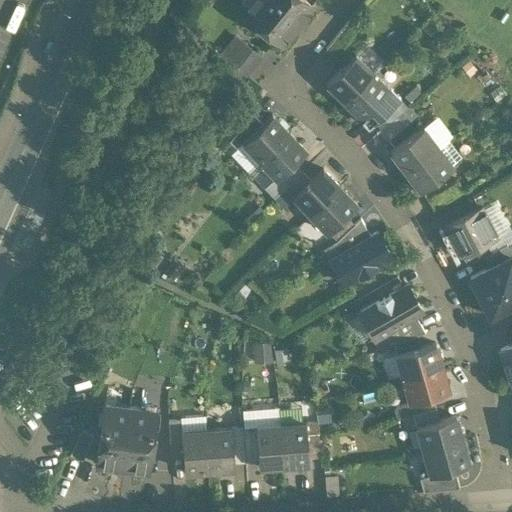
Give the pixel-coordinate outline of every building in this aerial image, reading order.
[(301,0),(254,0),(243,14),(281,45),(311,7),(301,0)] [(348,22),(325,50),(334,58),(357,30),(348,22)] [(241,43),(226,62),(244,76),(259,58),(241,43)] [(372,73),(354,56),(325,85),(343,102),(372,73)] [(372,73),(343,102),(361,120),(390,91),(372,73)] [(251,113),(228,141),(235,149),(241,143),(262,123),(251,113)] [(288,133),(271,115),(262,123),(241,143),(259,161),(288,133)] [(396,118),(378,134),(386,143),(404,127),(396,118)] [(422,128),(390,152),(405,172),(437,148),(422,128)] [(288,133),(259,161),(275,179),(276,179),(293,163),(306,151),(288,133)] [(437,148),(405,172),(420,192),(452,168),(450,165),(460,158),(447,141),(437,148)] [(293,163),(276,179),(275,179),(265,188),(274,197),(284,188),(301,172),(293,163)] [(310,181),(292,197),(310,215),(339,187),(322,169),(310,181)] [(301,172),(284,188),(292,197),(310,181),(301,172)] [(457,182),(426,201),(432,211),(463,192),(457,182)] [(339,187),(310,215),(327,233),(345,216),(356,205),(339,187)] [(481,209),(443,228),(458,256),(485,242),(495,237),(481,209)] [(345,216),(327,233),(336,242),(353,225),(345,216)] [(353,225),(336,242),(323,249),(329,259),(369,236),(360,219),(353,225)] [(369,236),(329,259),(343,284),(390,257),(376,232),(369,236)] [(485,242),(460,255),(466,266),(466,265),(488,255),(491,253),(485,242)] [(488,255),(466,265),(472,276),(493,265),(488,255)] [(472,276),(469,278),(489,317),(509,306),(511,304),(511,260),(510,257),(472,276)] [(406,285),(359,312),(373,338),(414,315),(421,311),(406,285)] [(414,315),(373,338),(380,349),(391,342),(416,335),(424,333),(414,315)] [(416,335),(393,342),(396,353),(419,347),(416,335)] [(396,353),(395,354),(402,378),(441,367),(434,342),(419,347),(396,353)] [(511,343),(499,349),(511,384),(511,343)] [(441,367),(402,378),(408,402),(431,395),(448,391),(441,367)] [(431,395),(408,402),(412,413),(435,407),(431,395)] [(129,407),(104,404),(96,463),(121,467),(129,407)] [(153,410),(129,407),(121,467),(146,470),(149,443),(153,443),(154,442),(155,435),(154,434),(150,434),(153,410)] [(412,413),(400,417),(403,428),(415,425),(438,419),(435,407),(412,413)] [(438,419),(415,425),(422,449),(461,438),(454,414),(438,419)] [(179,418),(167,419),(169,443),(181,442),(180,430),(179,418)] [(316,420),(304,421),(307,457),(319,456),(316,420)] [(304,421),(279,423),(282,463),(307,462),(307,457),(304,421)] [(279,423),(254,425),(257,460),(257,465),(282,463),(279,423)] [(254,425),(242,426),(245,461),(257,460),(254,425)] [(230,426),(205,428),(208,469),(233,467),(233,462),(230,426)] [(242,426),(230,426),(233,462),(245,461),(242,426)] [(205,428),(180,430),(181,442),(183,471),(208,469),(205,428)] [(80,430),(69,455),(82,460),(92,435),(80,430)] [(461,438),(422,449),(429,473),(468,462),(461,438)]
